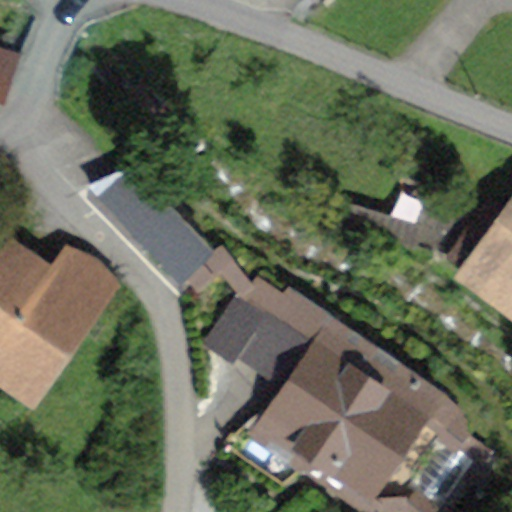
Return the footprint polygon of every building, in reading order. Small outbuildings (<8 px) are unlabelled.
[(0,89),(11,55),(0,51),(0,89)] [(183,281),(216,250),(123,152),(91,182),(183,281)] [(416,226),(350,205),(343,225),(410,246),(416,226)] [(511,297),(511,224),(497,245),(477,230),(457,258),(511,297)] [(0,383),(36,407),(123,279),(64,239),(50,261),(9,233),(0,246),(0,383)] [(440,396),(354,338),(347,348),(332,337),(277,416),(369,479),(412,415),(422,422),(440,396)]
